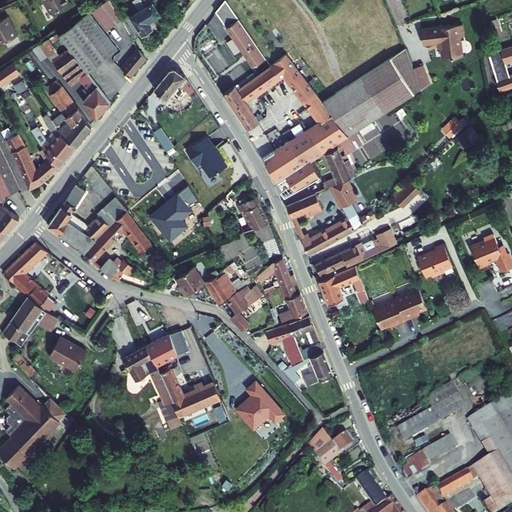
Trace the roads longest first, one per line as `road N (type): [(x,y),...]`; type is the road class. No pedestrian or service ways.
road 1 (residential): [(344,372),(270,189),(175,44)]
road 2 (residential): [(322,421),(221,313),(110,285),(31,223)]
road 3 (tertiary): [(31,223),(175,44)]
road 4 (residential): [(344,372),(511,289)]
road 5 (residential): [(414,511),(356,403)]
road 6 (unclassified): [(322,421),(242,511)]
